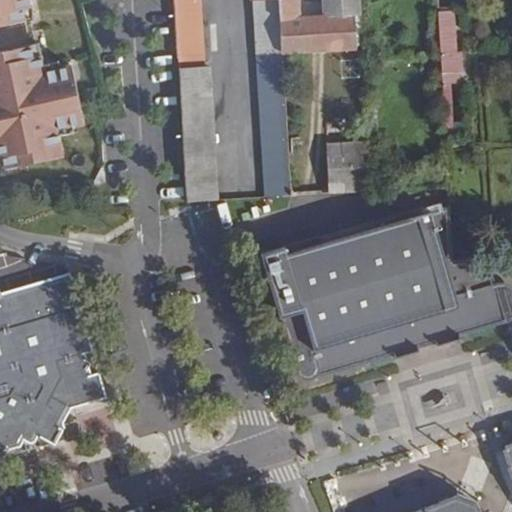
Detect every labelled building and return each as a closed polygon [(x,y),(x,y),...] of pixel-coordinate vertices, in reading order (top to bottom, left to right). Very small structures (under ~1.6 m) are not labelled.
[(0,0),(0,24),(26,19),(24,8),(32,6),(30,0),(0,0)] [(204,66),(199,0),(175,0),(180,54),(180,68),(204,66)] [(280,0),(252,0),(266,197),(291,195),(283,54),(280,0)] [(280,0),(283,54),(309,52),(307,19),(300,19),(299,0),(280,0)] [(361,0),(324,0),(325,18),(354,16),(363,16),(361,0)] [(24,8),(26,19),(34,18),(32,6),(24,8)] [(454,11),(439,12),(442,54),(453,53),(456,53),(454,11)] [(325,18),(328,51),(356,49),(354,16),(325,18)] [(307,19),(309,52),(328,51),(325,18),(307,19)] [(40,43),(32,44),(35,56),(42,54),(40,43)] [(6,168),(63,156),(59,135),(64,126),(73,125),(85,122),(72,65),(61,67),(52,69),(44,64),(42,54),(35,56),(32,44),(0,51),(0,156),(3,156),(6,168)] [(442,54),(443,73),(454,72),(453,53),(442,54)] [(59,61),(44,64),(52,69),(61,67),(59,61)] [(211,66),(204,66),(180,68),(189,202),(219,200),(211,66)] [(377,106),(368,107),(368,121),(377,120),(377,106)] [(369,124),(369,138),(378,138),(377,124),(369,124)] [(73,125),(64,126),(59,135),(74,131),(73,125)] [(327,143),(330,193),(372,191),(370,140),(327,143)] [(437,345),(462,338),(461,335),(509,321),(511,319),(511,284),(508,282),(501,282),(496,283),(488,258),(453,260),(450,205),(286,253),(284,244),(263,250),(280,311),(297,371),(299,375),(301,377),(303,378),(307,380),(311,379),(317,377),(391,356),(391,359),(420,351),(419,347),(428,345),(437,342),(437,345)] [(72,407),(107,397),(71,274),(0,294),(0,457),(8,455),(10,449),(22,445),(25,439),(31,442),(35,441),(38,438),(43,435),(47,434),(51,433),(54,433),(58,433),(61,434),(65,435),(69,439),(64,423),(72,407)] [(511,511),(511,442),(507,444),(503,450),(506,460),(509,468),(508,469),(511,476),(511,511),(481,511),(479,504),(466,500),(454,496),(413,511),(511,511)]
